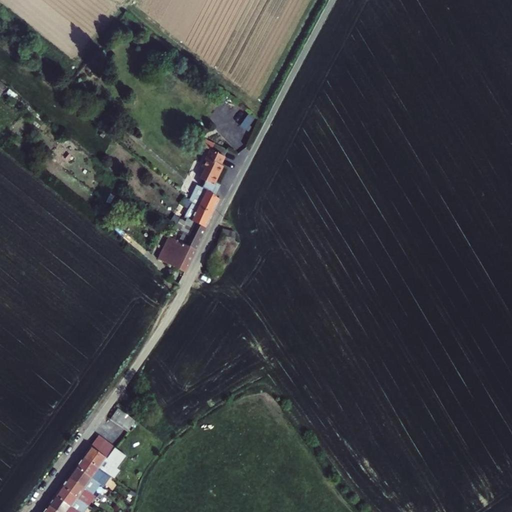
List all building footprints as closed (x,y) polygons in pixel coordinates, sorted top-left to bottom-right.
[(246,130),(254,117),(248,113),(240,126),(246,130)] [(212,150),(207,164),(223,168),(227,155),(212,150)] [(207,164),(201,176),(215,188),(225,169),(223,168),(207,164)] [(201,176),(199,175),(195,181),(205,189),(200,199),(215,207),(221,193),(215,188),(201,176)] [(183,199),(180,203),(184,206),(190,197),(185,194),(182,198),(183,199)] [(215,207),(200,199),(194,213),(200,216),(197,221),(206,224),(215,207)] [(183,210),(176,219),(184,225),(190,216),(183,210)] [(197,244),(206,224),(197,221),(195,219),(186,238),(197,244)] [(183,274),(197,244),(186,238),(180,234),(165,265),(183,274)] [(123,410),(117,406),(108,418),(114,422),(123,410)] [(123,410),(114,422),(120,427),(129,415),(123,410)] [(120,427),(126,431),(135,419),(129,415),(120,427)] [(91,444),(97,448),(104,438),(99,433),(91,444)] [(97,448),(102,452),(110,442),(104,438),(97,448)] [(102,452),(108,456),(116,446),(110,442),(102,452)] [(90,446),(83,455),(99,467),(106,457),(90,446)] [(77,464),(92,476),(99,467),(83,455),(77,464)] [(69,473),(85,486),(92,476),(77,464),(69,473)] [(77,495),(85,486),(69,473),(61,483),(77,495)] [(77,495),(61,483),(54,492),(70,505),(77,495)] [(90,504),(94,498),(87,493),(89,489),(85,486),(77,495),(90,504)] [(63,511),(70,505),(54,492),(47,502),(59,511),(63,511)] [(59,511),(47,502),(39,511),(40,511),(59,511)]
